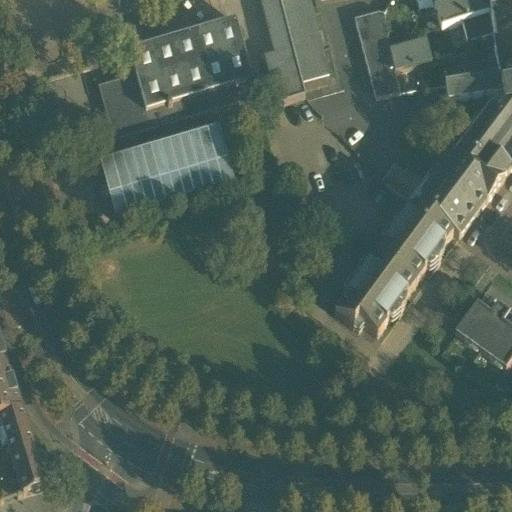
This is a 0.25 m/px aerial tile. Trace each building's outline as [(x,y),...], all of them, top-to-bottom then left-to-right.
[(261,0),(277,61),(293,56),(279,5),(278,5),(276,0),(261,0)] [(292,0),(292,1),(279,5),(293,56),(301,87),(329,79),(322,52),(321,52),(307,0),(292,0)] [(511,0),(486,0),(487,7),(489,18),(511,14),(511,0)] [(442,34),(462,27),(489,18),(487,7),(481,8),(480,4),(433,11),(442,34)] [(492,39),(495,55),(511,52),(511,14),(489,18),(492,39)] [(355,22),(376,103),(399,97),(394,76),(390,57),(384,17),(378,15),(355,22)] [(492,39),(489,18),(462,27),(468,46),(492,39)] [(99,88),(113,142),(239,107),(234,90),(251,86),(234,25),(129,55),(135,78),(99,88)] [(390,57),(394,76),(431,66),(426,47),(390,57)] [(463,74),(465,87),(511,79),(511,52),(495,55),(497,68),(463,74)] [(305,102),(301,87),(293,56),(277,61),(266,63),(278,109),(280,109),(305,102)] [(444,77),(446,90),(465,87),(463,74),(444,77)] [(501,93),(504,113),(511,111),(511,79),(465,87),(446,90),(449,105),(496,98),(496,94),(501,93)] [(436,189),(418,212),(453,239),(459,243),(510,175),(496,164),(511,142),(511,111),(504,113),(491,115),(474,118),(475,126),(480,130),(436,189)] [(216,165),(226,163),(218,134),(208,137),(216,165)] [(206,168),(216,165),(208,137),(198,140),(206,168)] [(196,171),(206,168),(198,140),(188,142),(196,171)] [(186,173),(196,171),(188,142),(179,145),(186,173)] [(177,176),(186,173),(179,145),(169,148),(177,176)] [(167,179),(177,176),(169,148),(159,150),(167,179)] [(157,181),(167,179),(159,150),(149,153),(157,181)] [(147,184),(157,181),(149,153),(139,156),(147,184)] [(137,187),(147,184),(139,156),(129,159),(137,187)] [(127,189),(137,187),(129,159),(120,161),(127,189)] [(117,192),(127,189),(120,161),(110,164),(117,192)] [(226,163),(216,165),(223,193),(233,190),(226,163)] [(108,195),(117,192),(110,164),(100,167),(108,195)] [(216,165),(206,168),(214,196),(223,193),(216,165)] [(206,168),(196,171),(204,198),(214,196),(206,168)] [(196,171),(186,173),(194,201),(204,198),(196,171)] [(186,173),(177,176),(184,204),(194,201),(186,173)] [(177,176),(167,179),(174,206),(184,204),(177,176)] [(167,179),(157,181),(164,209),(174,206),(167,179)] [(157,181),(147,184),(155,212),(164,209),(157,181)] [(407,204),(414,210),(418,212),(436,189),(425,181),(407,204)] [(147,184),(137,187),(145,214),(155,212),(147,184)] [(137,187),(127,189),(135,217),(145,214),(137,187)] [(127,189),(117,192),(125,220),(135,217),(127,189)] [(117,192),(108,195),(115,222),(125,220),(117,192)] [(384,250),(376,261),(415,290),(424,278),(428,282),(449,255),(444,251),(453,239),(418,212),(414,210),(406,221),(401,218),(393,229),(398,232),(392,239),(388,236),(380,247),(384,250)] [(406,302),(415,290),(376,261),(368,272),(364,269),(355,279),(360,283),(355,289),(350,286),(342,297),(347,300),(334,318),(353,332),(357,327),(377,341),(386,329),(391,332),(411,305),(406,302)] [(511,335),(503,329),(509,319),(497,310),(490,319),(476,309),(455,340),(470,351),(475,344),(479,347),(484,350),(479,357),(495,368),(499,362),(510,370),(511,367),(511,335)] [(0,420),(22,414),(8,368),(0,370),(0,420)] [(7,447),(11,460),(34,453),(25,426),(22,414),(0,420),(0,424),(3,434),(0,435),(0,439),(3,448),(7,447)] [(46,492),(34,453),(11,460),(22,499),(46,492)]
